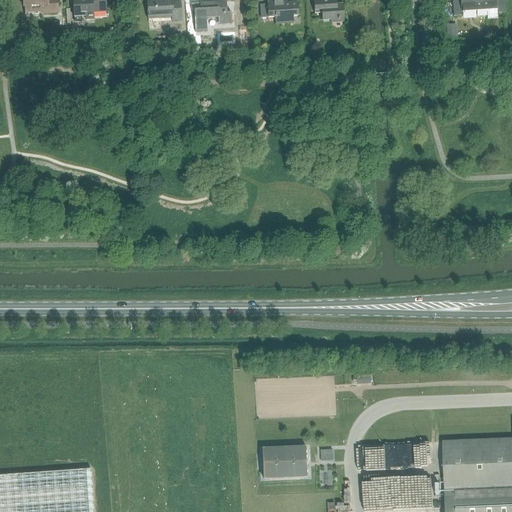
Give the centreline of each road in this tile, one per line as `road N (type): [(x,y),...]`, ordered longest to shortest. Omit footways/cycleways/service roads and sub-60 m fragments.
road 1 (primary): [(0,309),(380,307)]
road 2 (primary): [(511,294),(380,307)]
road 3 (primary): [(380,307),(511,314)]
